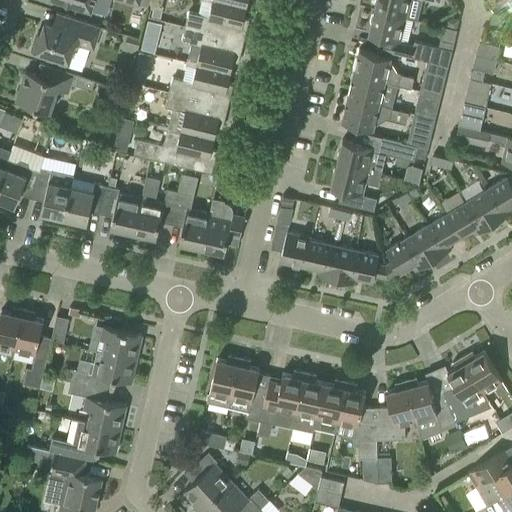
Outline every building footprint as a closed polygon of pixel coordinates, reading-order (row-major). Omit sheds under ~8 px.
[(55,0),(67,4),(90,11),(93,0),(125,0),(139,4),(140,0),(55,0)] [(188,11),(184,25),(224,35),(227,23),(246,27),(249,18),(243,17),(246,6),(223,0),(201,0),(198,13),(188,11)] [(376,0),(374,9),(405,16),(406,14),(409,0),(432,0),(440,2),(440,0),(376,0)] [(153,4),(150,15),(159,17),(162,6),(153,4)] [(405,16),(374,9),(368,33),(380,36),(377,48),(397,53),(401,54),(411,56),(435,62),(447,65),(451,51),(451,50),(400,37),(405,16)] [(489,22),(492,22),(499,24),(501,13),(492,11),(489,22)] [(46,59),(65,65),(66,63),(65,63),(67,59),(68,59),(72,47),(76,48),(77,42),(93,47),(100,25),(75,18),(56,12),(52,24),(44,21),(41,32),(37,31),(32,48),(48,53),(47,57),(46,57),(46,59)] [(447,20),(445,26),(456,29),(459,18),(452,17),(447,20)] [(191,42),(187,61),(230,71),(233,60),(238,61),(240,52),(221,47),(224,35),(184,25),(181,40),(191,42)] [(127,34),(124,46),(136,50),(139,38),(127,34)] [(142,38),(139,47),(152,51),(155,42),(142,38)] [(478,40),(475,54),(496,59),(499,46),(478,40)] [(353,73),(397,84),(412,87),(414,78),(399,74),(400,72),(397,72),(389,60),(390,56),(359,48),(353,73)] [(139,49),(137,56),(146,59),(148,52),(139,49)] [(475,54),(469,77),(481,80),(484,71),(493,73),(496,59),(475,54)] [(172,76),(168,91),(208,101),(211,88),(230,93),(233,84),(227,82),(230,71),(187,61),(182,79),(172,76)] [(15,100),(50,111),(57,88),(68,91),(70,84),(91,90),(94,81),(74,73),(59,68),(40,62),(36,74),(25,70),(15,100)] [(133,66),(130,79),(143,82),(145,72),(143,69),(133,66)] [(424,71),(419,89),(440,94),(445,76),(424,71)] [(353,73),(347,96),(391,107),(397,84),(353,73)] [(466,91),(463,101),(476,104),(475,105),(484,107),(490,83),(481,80),(469,77),(466,91)] [(419,89),(414,113),(435,118),(440,94),(419,89)] [(175,108),(171,126),(214,137),(217,126),(222,127),(224,118),(205,113),(208,101),(168,91),(165,106),(175,108)] [(391,107),(347,96),(341,121),(348,122),(373,128),(373,125),(386,117),(389,117),(391,107)] [(461,111),(458,125),(479,130),(484,107),(475,105),(476,104),(463,101),(461,111)] [(414,113),(407,141),(417,144),(417,146),(427,148),(435,118),(414,113)] [(125,148),(131,119),(119,116),(113,145),(125,148)] [(42,123),(40,129),(43,134),(49,136),(52,126),(42,123)] [(511,137),(507,136),(479,130),(458,125),(454,138),(476,143),(487,146),(489,138),(501,141),(500,143),(505,144),(501,161),(511,163),(511,137)] [(214,137),(171,126),(170,127),(167,127),(163,144),(156,142),(137,138),(134,153),(152,157),(192,167),(195,154),(214,159),(217,149),(211,148),(214,137)] [(337,159),(336,163),(380,173),(382,164),(370,161),(373,150),(414,159),(417,146),(417,144),(407,141),(406,142),(356,130),(354,141),(342,138),(339,150),(337,152),(336,157),(337,159)] [(0,178),(5,166),(4,166),(9,153),(10,149),(0,145),(0,178)] [(430,162),(440,165),(443,156),(432,154),(430,162)] [(443,156),(440,165),(451,167),(453,159),(443,156)] [(19,192),(31,197),(40,169),(29,166),(27,163),(20,160),(15,162),(13,170),(5,166),(0,178),(0,198),(15,204),(19,192)] [(380,173),(336,163),(336,166),(334,168),(332,173),(333,175),(330,187),(362,194),(365,181),(377,184),(380,173)] [(406,167),(403,179),(418,182),(419,179),(423,166),(411,163),(406,167)] [(41,211),(64,216),(71,185),(73,174),(52,169),(51,173),(40,169),(31,197),(43,200),(41,211)] [(178,242),(201,247),(207,220),(209,212),(190,208),(197,176),(182,172),(178,190),(176,201),(171,223),(182,225),(179,239),(178,242)] [(511,184),(506,175),(486,187),(503,216),(511,211),(508,207),(511,204),(511,184)] [(159,220),(171,223),(178,190),(166,187),(164,198),(163,202),(155,200),(159,179),(146,176),(141,197),(133,232),(156,237),(159,220)] [(89,210),(101,212),(107,185),(94,182),(92,190),(71,185),(64,216),(87,222),(89,210)] [(110,227),(133,232),(141,197),(118,192),(119,187),(107,185),(101,212),(113,215),(110,227)] [(415,185),(406,191),(410,198),(419,193),(415,185)] [(486,187),(466,200),(483,228),(503,216),(486,187)] [(410,198),(406,191),(397,196),(401,204),(410,198)] [(363,207),(373,210),(376,197),(366,195),(363,207)] [(209,212),(201,247),(224,252),(226,242),(238,244),(244,215),(233,213),(233,210),(231,207),(229,205),(226,203),(224,203),(224,201),(212,198),(209,212)] [(466,200),(446,212),(460,236),(473,228),(475,233),(483,228),(466,200)] [(276,220),(288,223),(292,207),(280,204),(276,220)] [(328,214),(338,217),(341,208),(330,206),(328,214)] [(341,208),(338,217),(349,219),(351,211),(341,208)] [(446,212),(426,224),(443,252),(451,247),(448,243),(460,236),(446,212)] [(426,224),(405,236),(423,265),(443,252),(426,224)] [(280,260),(303,265),(309,238),(311,238),(311,236),(310,235),(306,235),(286,230),(280,260)] [(392,260),(385,264),(387,278),(399,271),(400,273),(413,265),(415,269),(423,265),(405,236),(385,248),(392,260)] [(316,273),(325,275),(332,243),(311,238),(309,238),(303,265),(317,268),(316,273)] [(325,275),(348,280),(355,248),(332,243),(325,275)] [(355,248),(348,280),(356,282),(358,277),(372,281),(373,275),(387,278),(385,264),(376,262),(378,253),(355,248)] [(0,344),(14,347),(23,308),(12,305),(11,311),(1,309),(0,311),(0,344)] [(69,306),(68,313),(79,315),(81,308),(69,306)] [(23,308),(14,347),(21,349),(35,352),(38,338),(39,337),(43,319),(33,316),(34,310),(23,308)] [(51,338),(63,341),(68,317),(56,314),(51,338)] [(106,339),(103,350),(136,358),(142,334),(102,325),(99,337),(106,339)] [(472,349),(462,355),(483,390),(492,384),(498,395),(507,389),(501,379),(484,349),(475,355),(472,349)] [(136,358),(103,350),(100,361),(94,360),(91,372),(111,377),(131,381),(136,358)] [(221,394),(230,396),(239,356),(228,354),(227,360),(217,358),(209,391),(207,400),(219,402),(221,394)] [(454,384),(443,389),(455,419),(455,420),(456,423),(458,428),(466,425),(463,416),(470,413),(479,411),(473,396),(483,390),(462,355),(452,361),(455,367),(447,372),(454,384)] [(22,382),(40,386),(46,359),(34,356),(31,367),(26,366),(22,382)] [(247,416),(259,419),(267,385),(255,382),(259,367),(249,365),(250,359),(239,356),(230,396),(250,400),(247,416)] [(68,379),(70,380),(84,383),(87,371),(70,367),(68,379)] [(280,383),(268,380),(267,385),(259,419),(271,421),(273,411),(281,413),(279,424),(292,427),(304,371),(293,368),(292,375),(282,372),(280,383)] [(292,427),(312,431),(313,427),(323,382),(314,380),(316,373),(304,371),(292,427)] [(416,376),(405,379),(415,418),(414,418),(420,438),(456,423),(455,420),(455,419),(443,389),(431,394),(428,380),(418,382),(416,376)] [(334,431),(336,420),(345,380),(334,378),(333,384),(323,382),(313,427),(334,431)] [(389,406),(376,406),(376,438),(405,438),(404,421),(414,418),(415,418),(405,379),(394,382),(395,388),(386,391),(389,406)] [(84,383),(70,380),(67,391),(81,394),(84,383)] [(345,380),(336,420),(357,424),(358,457),(377,456),(376,438),(376,406),(362,406),(365,391),(355,389),(357,383),(345,380)] [(86,395),(83,407),(90,409),(87,420),(121,428),(126,404),(107,400),(86,395)] [(511,410),(495,421),(502,431),(511,425),(511,410)] [(52,436),(49,449),(85,457),(90,458),(93,447),(96,448),(115,452),(121,428),(87,420),(72,417),(66,440),(52,436)] [(198,441),(223,447),(226,435),(201,429),(198,441)] [(459,429),(445,435),(452,452),(466,446),(459,429)] [(241,437),(238,450),(250,453),(252,453),(255,440),(241,437)] [(27,444),(24,459),(51,465),(49,472),(50,472),(48,484),(45,498),(61,502),(58,511),(79,511),(80,507),(94,510),(102,477),(82,473),(85,457),(49,449),(27,444)] [(238,450),(236,461),(248,463),(250,453),(238,450)] [(193,503),(199,510),(231,479),(215,462),(217,460),(208,451),(199,459),(207,468),(184,490),(195,501),(193,503)] [(486,504),(491,502),(490,501),(511,487),(511,461),(503,466),(497,455),(496,454),(467,472),(477,489),(480,493),(486,504)] [(391,481),(390,456),(377,457),(377,482),(391,481)] [(287,462),(279,469),(287,477),(294,470),(287,462)] [(305,465),(297,472),(317,488),(321,470),(319,468),(305,465)] [(320,476),(318,487),(341,493),(343,481),(320,476)] [(254,511),(260,506),(261,507),(268,500),(258,489),(250,496),(249,495),(247,497),(231,479),(199,510),(200,511),(254,511)] [(314,501),(337,506),(338,506),(338,505),(341,493),(318,487),(317,489),(314,501)] [(511,511),(511,487),(490,501),(491,502),(496,511),(511,511)]
